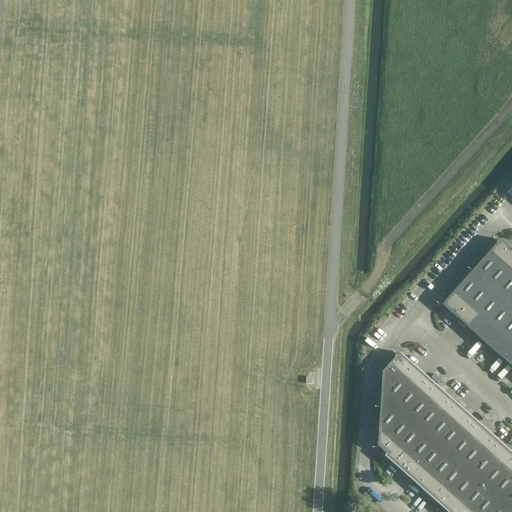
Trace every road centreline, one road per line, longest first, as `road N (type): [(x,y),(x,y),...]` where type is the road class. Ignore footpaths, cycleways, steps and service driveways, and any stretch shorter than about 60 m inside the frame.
road 1 (unclassified): [(398,511),(364,475),(375,370),(414,317)]
road 2 (unclassified): [(511,215),(414,317)]
road 3 (unclassified): [(511,406),(414,317)]
